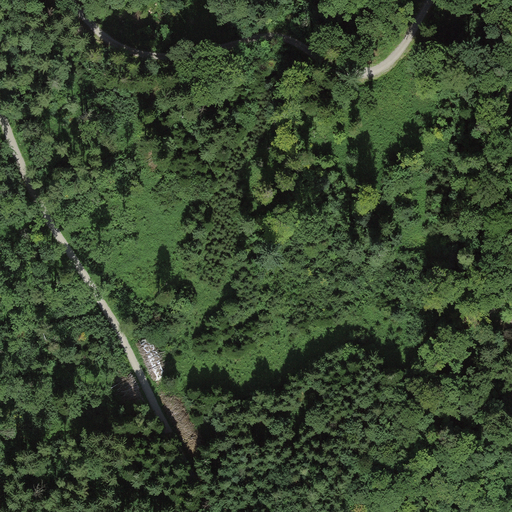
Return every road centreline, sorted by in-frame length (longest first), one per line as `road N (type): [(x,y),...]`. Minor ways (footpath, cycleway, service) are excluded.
road 1 (track): [(339,511),(381,412),(477,251),(491,0)]
road 2 (track): [(207,511),(115,326),(34,195),(0,106)]
road 3 (track): [(68,0),(120,41),(156,54),(201,53),(273,35),(340,71),(367,76),(386,67),(429,0)]
